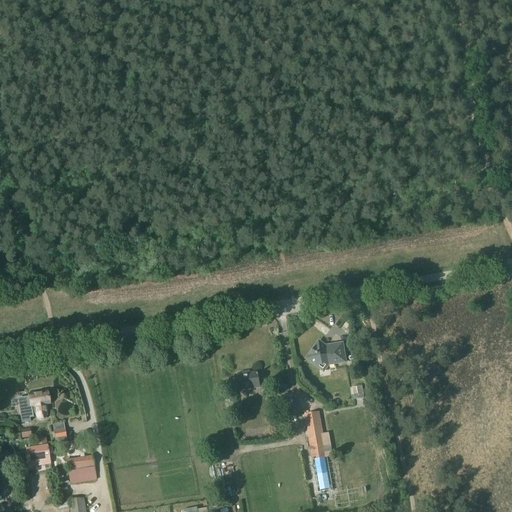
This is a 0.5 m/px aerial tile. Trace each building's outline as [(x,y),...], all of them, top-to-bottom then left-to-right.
[(308,357),(307,359),(316,365),(317,364),(320,366),(328,365),(329,366),(334,365),(335,364),(345,362),(342,344),(330,346),(330,347),(326,348),(319,343),(313,350),(311,351),(308,355),(308,357)] [(235,378),(237,392),(252,389),(252,387),(260,385),(258,376),(258,374),(257,374),(247,376),(246,372),(239,374),(240,377),(235,378)] [(49,404),(47,392),(28,395),(28,396),(22,397),(23,404),(20,404),(23,422),(21,422),(21,423),(30,421),(29,414),(35,413),(36,417),(39,420),(42,420),(44,419),(46,416),(46,413),(45,404),(49,404)] [(231,407),(237,406),(235,392),(229,393),(231,407)] [(311,454),(326,452),(319,412),(304,415),(311,454)] [(54,431),(55,438),(66,437),(65,429),(54,431)] [(47,445),(25,449),(28,468),(35,467),(34,461),(43,459),(44,465),(50,464),(47,445)] [(326,452),(311,454),(318,494),(333,491),(326,452)] [(92,456),(66,461),(70,485),(96,481),(92,456)] [(69,501),(70,511),(85,511),(83,499),(69,501)]
